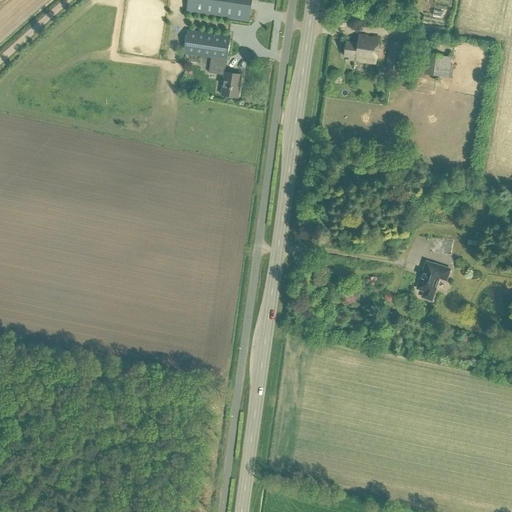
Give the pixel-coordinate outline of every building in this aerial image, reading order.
[(250,24),(253,0),(187,0),(186,14),(250,24)] [(438,8),(437,15),(447,17),(448,10),(438,8)] [(239,97),(242,74),(225,72),(231,36),(187,30),(184,54),(211,58),(209,73),(224,75),(222,95),(239,97)] [(376,64),(380,38),(368,36),(360,35),(359,43),(346,41),(344,56),(349,57),(348,60),(358,62),(376,64)] [(410,45),(405,44),(405,42),(390,39),(386,67),(401,69),(401,66),(411,67),(412,60),(402,59),(404,50),(412,51),(413,43),(410,43),(410,45)] [(453,78),(455,60),(454,60),(454,57),(419,53),(416,71),(422,71),(421,76),(425,77),(426,74),(453,78)] [(455,253),(457,238),(436,236),(435,251),(455,253)] [(437,266),(427,262),(421,280),(419,280),(417,285),(419,286),(418,288),(425,290),(424,292),(424,293),(424,294),(424,296),(425,297),(426,298),(427,299),(428,299),(429,299),(430,299),(431,298),(432,298),(433,297),(434,296),(435,293),(433,292),(439,278),(446,280),(450,269),(437,264),(437,266)]
